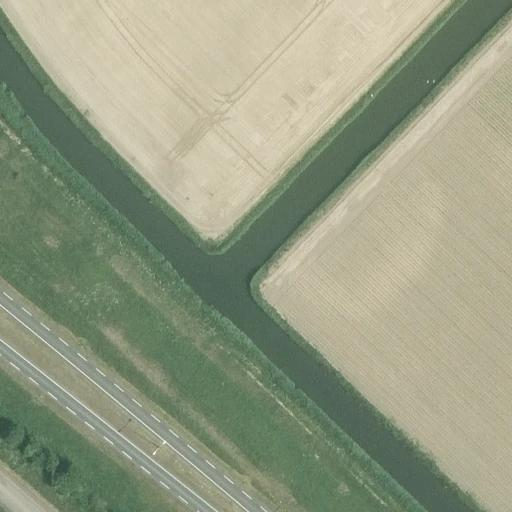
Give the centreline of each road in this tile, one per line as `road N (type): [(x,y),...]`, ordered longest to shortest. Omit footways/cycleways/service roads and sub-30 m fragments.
road 1 (primary): [(251,511),(0,303)]
road 2 (primary): [(0,351),(200,511)]
